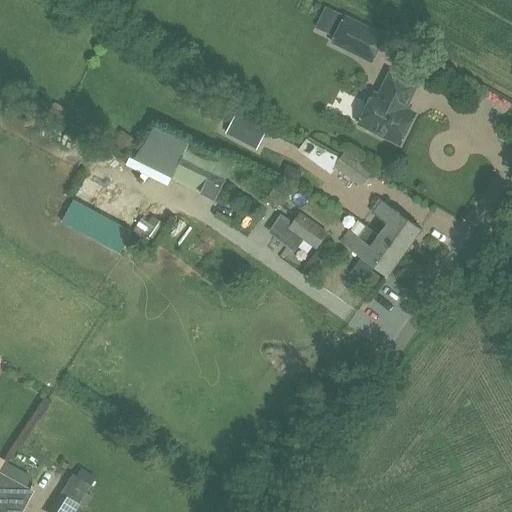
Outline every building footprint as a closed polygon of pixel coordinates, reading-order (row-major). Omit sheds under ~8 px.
[(320,17),(338,25),(343,14),(325,6),(320,17)] [(345,18),(332,43),(370,62),(383,37),(345,18)] [(403,109),(415,86),(389,73),(377,96),(373,94),(367,107),(362,108),(358,116),(360,121),(359,123),(399,143),(413,114),(403,109)] [(238,113),(228,132),(255,148),(266,129),(238,113)] [(341,158),(315,144),(307,138),(299,149),(331,174),(335,168),(362,186),(373,171),(345,152),(341,158)] [(173,179),(216,201),(237,161),(193,139),(173,179)] [(281,210),(292,192),(277,183),(266,201),(281,210)] [(379,235),(404,253),(422,228),(381,199),(372,211),(388,223),(379,235)] [(82,204),(75,216),(117,239),(124,226),(82,204)] [(300,213),(293,223),(282,214),(268,232),(295,252),(303,240),(316,249),(328,233),(300,213)] [(387,276),(404,253),(379,235),(367,227),(358,239),(354,236),(347,231),(340,242),(347,246),(387,276)] [(0,474),(0,511),(16,511),(29,489),(0,474)] [(79,490),(61,479),(50,498),(68,508),(79,490)]
